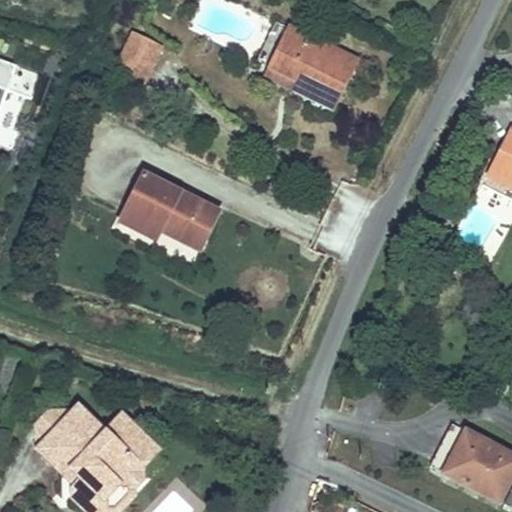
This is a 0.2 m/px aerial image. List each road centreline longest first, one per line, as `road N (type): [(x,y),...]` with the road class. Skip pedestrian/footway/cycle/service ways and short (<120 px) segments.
road 1 (unclassified): [(273,511),(335,321),(489,0)]
road 2 (track): [(300,415),(0,328)]
road 3 (unknown): [(307,395),(379,420),(485,409),(511,417)]
